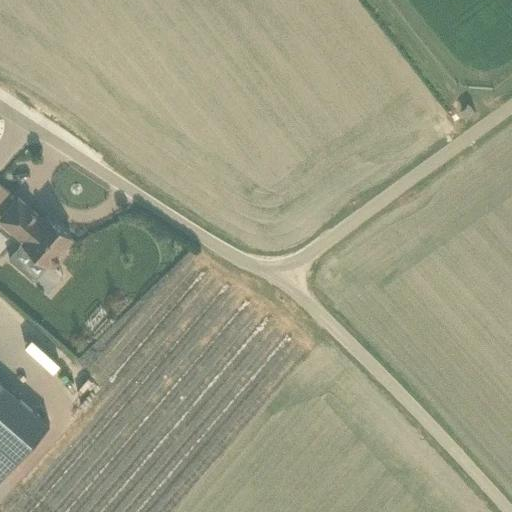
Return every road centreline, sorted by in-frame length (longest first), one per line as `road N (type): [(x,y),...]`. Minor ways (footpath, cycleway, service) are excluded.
road 1 (unclassified): [(500,511),(278,267)]
road 2 (unclassified): [(278,267),(219,248),(0,104)]
road 3 (unclassified): [(511,113),(278,267)]
